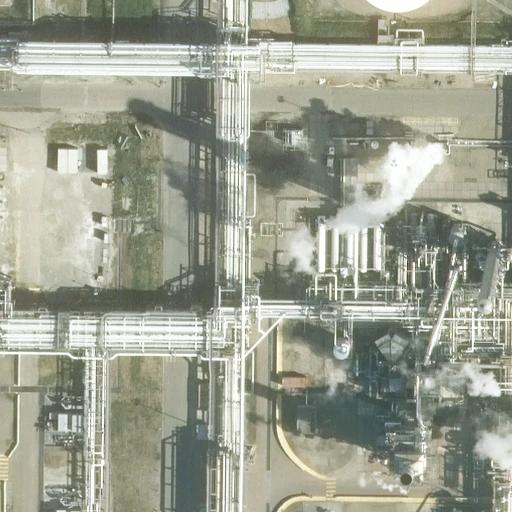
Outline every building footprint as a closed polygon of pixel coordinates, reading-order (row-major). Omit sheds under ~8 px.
[(56,181),(65,181),(65,158),(56,158),(56,181)] [(21,214),(40,219),(43,208),(24,203),(21,214)] [(479,252),(481,254),(484,255),(487,255),(490,253),(492,251),(493,248),(493,245),(491,242),(489,240),(485,239),(482,239),(479,241),(478,244),(477,247),(477,250),(479,252)] [(302,400),(300,427),(319,428),(321,401),(302,400)] [(63,425),(89,426),(90,405),(64,404),(63,425)]
